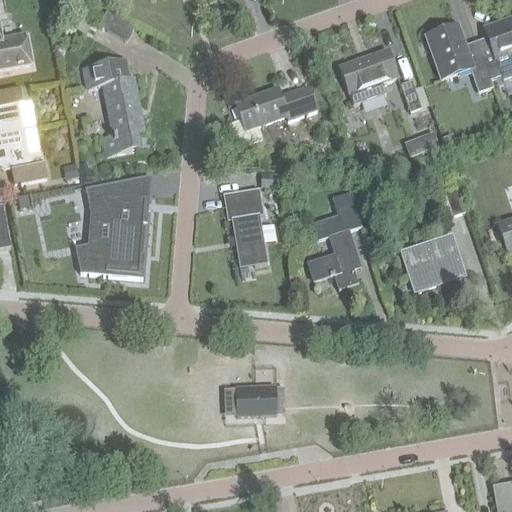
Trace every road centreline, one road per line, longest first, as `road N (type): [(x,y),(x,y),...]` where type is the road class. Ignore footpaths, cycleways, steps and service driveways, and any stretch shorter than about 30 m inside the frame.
road 1 (residential): [(178,323),(198,88),(214,64),(238,50),(382,0)]
road 2 (residential): [(511,433),(84,511)]
road 3 (residential): [(511,345),(178,323)]
road 4 (residential): [(178,323),(0,307)]
